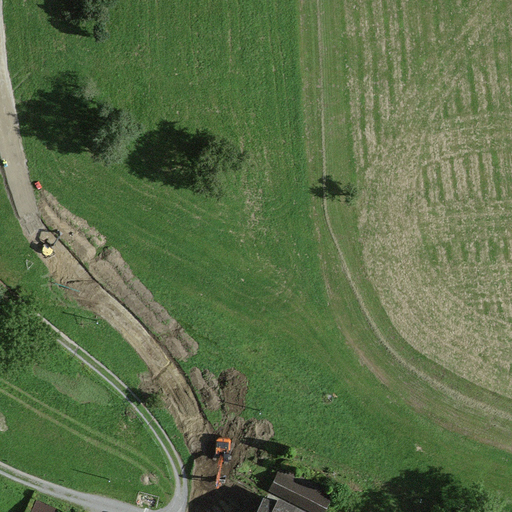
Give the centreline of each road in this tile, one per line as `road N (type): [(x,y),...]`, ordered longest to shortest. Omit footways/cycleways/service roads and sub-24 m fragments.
road 1 (residential): [(164,511),(181,487),(150,421),(117,383),(0,286)]
road 2 (residential): [(0,468),(133,511)]
